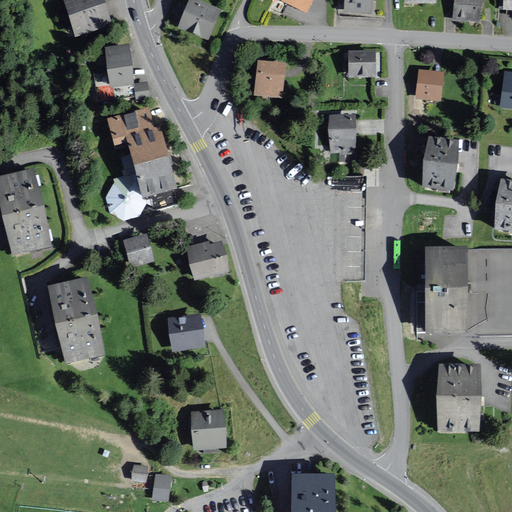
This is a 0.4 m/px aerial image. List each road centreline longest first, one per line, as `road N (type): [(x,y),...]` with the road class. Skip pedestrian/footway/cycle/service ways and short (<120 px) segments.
road 1 (residential): [(393,36),(394,306),(403,417),(401,445),(382,477)]
road 2 (secondary): [(324,432),(281,372),(227,203)]
road 3 (residential): [(233,31),(393,36)]
road 4 (residential): [(227,203),(87,237)]
road 5 (residential): [(87,237),(59,162),(42,156),(0,165)]
road 6 (residential): [(87,237),(43,281),(53,341)]
